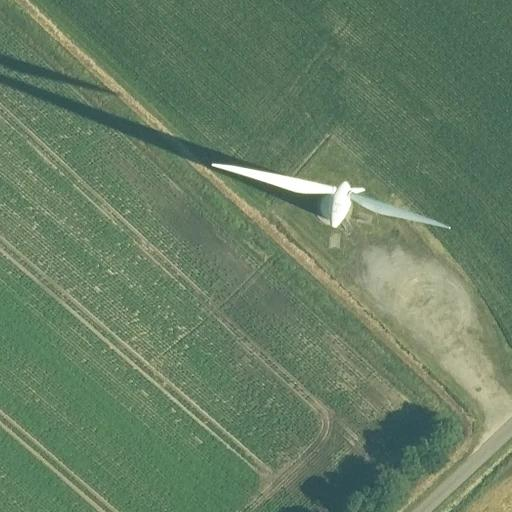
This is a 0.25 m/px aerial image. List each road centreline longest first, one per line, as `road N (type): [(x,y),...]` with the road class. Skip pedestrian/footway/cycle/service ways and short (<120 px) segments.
road 1 (track): [(511,414),(365,283)]
road 2 (unclassified): [(421,511),(511,427)]
